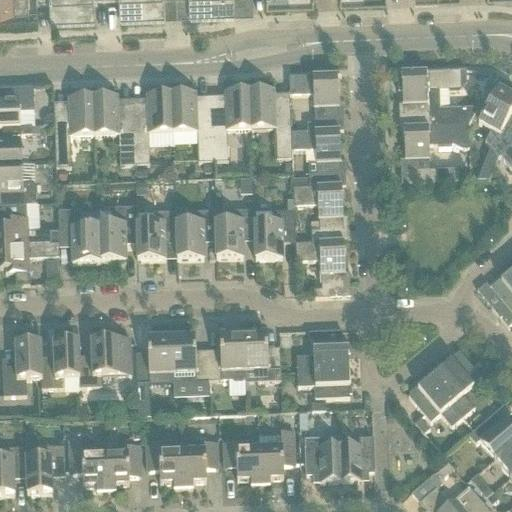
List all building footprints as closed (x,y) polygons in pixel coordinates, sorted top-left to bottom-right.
[(0,0),(0,14),(28,14),(27,0),(0,0)] [(50,20),(72,19),(71,0),(35,0),(36,1),(49,0),(50,20)] [(93,0),(71,0),(72,19),(94,18),(93,0)] [(118,0),(119,17),(141,17),(140,0),(118,0)] [(163,0),(140,0),(141,17),(164,16),(163,0)] [(188,0),(189,15),(211,14),(210,0),(188,0)] [(210,0),(211,14),(233,13),(232,0),(210,0)] [(458,75),(460,75),(460,73),(396,76),(397,77),(398,94),(402,94),(403,118),(398,118),(399,133),(403,132),(467,129),(478,110),(450,111),(449,95),(459,95),(458,75)] [(291,135),(291,136),(343,134),(339,134),(336,79),(341,79),(341,78),(288,80),(289,96),(289,99),(312,98),(314,126),(307,127),(307,135),(291,135)] [(34,114),(33,110),(33,90),(0,91),(0,130),(4,131),(31,130),(31,129),(20,130),(19,115),(34,114)] [(504,92),(503,95),(498,92),(478,126),(491,134),(484,145),(497,162),(511,149),(511,126),(508,124),(511,116),(511,96),(511,97),(511,96),(507,93),(507,94),(504,92)] [(275,103),(275,98),(274,93),(249,94),(251,133),(275,132),(276,162),(291,161),(291,154),(291,136),(291,135),(289,99),(289,96),(288,96),(288,102),(275,103)] [(226,134),(251,133),(249,94),(224,95),(224,105),(210,105),(213,165),(227,164),(226,134)] [(196,96),(171,97),(172,137),(197,136),(197,147),(198,166),(202,165),(211,165),(213,165),(210,105),(196,106),(196,100),(196,96)] [(148,138),(172,137),(171,97),(145,98),(146,108),(132,108),(134,167),(149,167),(148,138)] [(118,109),(118,103),(118,99),(92,100),(94,140),(119,139),(120,168),(134,167),(132,108),(118,109)] [(69,141),(94,140),(92,100),(67,101),(67,111),(54,111),(54,106),(53,106),(55,171),(70,170),(69,141)] [(463,153),(469,153),(467,129),(403,132),(406,187),(437,186),(437,173),(429,173),(428,149),(438,149),(438,152),(451,152),(451,148),(453,148),(463,153)] [(20,138),(31,138),(31,130),(4,131),(4,143),(0,143),(0,170),(21,169),(20,138)] [(339,135),(343,135),(343,134),(291,136),(291,154),(316,153),(317,178),(309,178),(309,191),(346,190),(345,176),(340,176),(339,135)] [(511,149),(497,162),(500,160),(511,175),(511,149)] [(21,169),(0,170),(0,209),(17,209),(26,208),(35,208),(35,207),(35,188),(31,184),(21,184),(21,169)] [(341,191),(346,190),(309,191),(293,192),(293,208),(295,210),(318,209),(318,225),(310,226),(311,246),(295,247),(348,245),(347,231),(342,232),(341,191)] [(0,250),(47,248),(59,248),(58,247),(59,247),(57,214),(57,234),(39,235),(27,235),(26,208),(17,209),(0,209),(0,250)] [(137,265),(138,265),(137,210),(114,210),(114,228),(98,228),(99,267),(99,265),(125,265),(125,243),(137,243),(137,265)] [(98,229),(81,229),(80,213),(57,214),(59,247),(72,246),(72,268),(99,267),(98,228),(98,229)] [(255,264),(256,264),(254,213),(215,214),(216,263),(243,262),(242,240),(254,240),(255,264)] [(191,226),(176,226),(177,264),(204,263),(203,241),(215,241),(216,263),(215,214),(190,215),(191,226)] [(153,216),(137,216),(138,265),(164,264),(164,261),(164,242),(176,242),(177,261),(177,264),(176,226),(176,215),(153,216)] [(287,215),(255,215),(256,264),(282,263),(282,241),(295,241),(294,221),(294,215),(293,215),(287,215)] [(348,245),(295,247),(296,266),(320,265),(321,289),(325,289),(325,293),(313,293),(313,302),(350,301),(349,287),(345,287),(343,246),(348,246),(348,245)] [(47,248),(0,250),(0,271),(5,272),(5,277),(15,277),(15,290),(29,289),(28,263),(47,262),(59,261),(59,248),(47,248)] [(511,274),(491,292),(501,305),(492,312),(508,331),(511,327),(511,274)] [(322,336),(342,335),(342,334),(308,335),(309,343),(312,343),(313,360),(296,361),(297,376),(348,374),(347,346),(323,347),(322,336)] [(255,335),(242,336),(244,375),(256,374),(256,386),(281,385),(280,377),(279,356),(267,357),(266,337),(255,338),(255,335)] [(244,388),(244,375),(242,336),(229,336),(229,339),(219,339),(219,359),(207,359),(208,385),(232,384),(234,386),(242,385),(244,383),(244,388)] [(170,339),(172,389),(196,388),(196,385),(208,385),(207,359),(195,360),(194,340),(183,340),(183,338),(170,339)] [(147,362),(135,362),(136,382),(136,387),(149,387),(149,390),(172,389),(170,339),(157,339),(157,341),(147,342),(147,362)] [(102,381),(131,380),(130,343),(91,344),(91,365),(79,365),(78,345),(77,345),(79,391),(102,390),(102,381)] [(78,391),(79,391),(77,345),(53,346),(53,367),(41,367),(40,346),(39,346),(41,392),(63,392),(63,386),(78,385),(78,391)] [(40,393),(41,392),(39,346),(15,347),(15,368),(2,368),(3,401),(26,400),(26,386),(40,386),(40,393)] [(473,372),(464,380),(451,364),(429,382),(462,422),(474,412),(466,402),(485,386),(473,372)] [(314,403),(349,402),(348,374),(297,376),(297,391),(314,391),(314,403)] [(451,432),(462,422),(429,382),(408,400),(430,427),(440,418),(451,432)] [(311,416),(325,415),(325,406),(311,407),(311,416)] [(505,422),(498,428),(491,420),(468,439),(475,447),(477,445),(493,464),(511,448),(511,426),(509,428),(505,422)] [(423,438),(430,432),(421,422),(415,427),(423,438)] [(281,450),(258,452),(260,489),(270,489),(269,483),(283,482),(283,470),(295,470),(293,435),(280,436),(281,450)] [(361,474),(374,474),(373,440),(364,441),(358,449),(339,450),(340,486),(361,485),(361,474)] [(339,442),(304,443),(306,477),(319,476),(319,487),(340,486),(339,450),(339,442)] [(216,446),(204,446),(204,443),(181,444),(183,492),(192,492),(192,486),(206,486),(205,474),(217,473),(216,446)] [(91,444),(68,444),(70,479),(82,479),(82,491),(96,490),(96,496),(106,496),(104,459),(92,459),(91,444)] [(157,450),(146,450),(147,476),(159,475),(159,487),(173,487),(173,493),(183,492),(181,444),(157,444),(157,450)] [(258,452),(257,452),(256,445),(223,447),(224,473),(236,472),(236,484),(250,484),(250,490),(260,489),(258,452)] [(511,448),(493,464),(509,482),(511,479),(511,448)] [(118,459),(104,459),(106,496),(115,495),(115,489),(129,489),(128,481),(140,481),(140,461),(139,449),(126,449),(122,449),(118,454),(118,459)] [(40,451),(25,452),(27,499),(52,498),(51,477),(65,477),(64,457),(64,450),(41,451),(40,451)] [(26,499),(27,499),(25,452),(2,453),(2,463),(0,462),(0,499),(14,499),(13,478),(26,478),(26,499)] [(443,482),(454,473),(448,466),(437,475),(443,482)] [(434,478),(411,497),(419,507),(423,511),(476,511),(482,507),(481,506),(469,491),(448,508),(435,493),(442,487),(434,478)] [(486,502),(492,496),(477,478),(470,483),(486,502)] [(491,509),(498,503),(492,496),(486,502),(491,509)]
